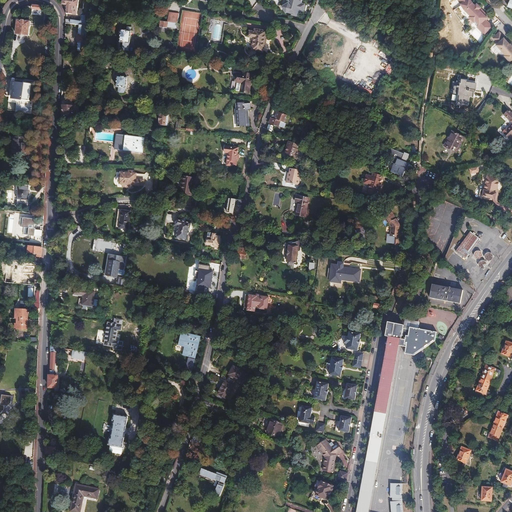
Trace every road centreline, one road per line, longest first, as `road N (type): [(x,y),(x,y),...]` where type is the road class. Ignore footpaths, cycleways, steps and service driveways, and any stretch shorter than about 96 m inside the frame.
road 1 (residential): [(236,226),(267,235),(309,230),(369,214),(416,186),(410,252),(386,315),(343,511)]
road 2 (residential): [(161,511),(190,427),(236,226)]
road 3 (tertiary): [(37,511),(49,224)]
road 4 (tertiary): [(423,511),(422,444),(438,376),(511,259)]
road 5 (residential): [(236,226),(272,98),(320,0)]
road 6 (tertiary): [(49,224),(59,28),(44,0)]
road 7 (residential): [(236,226),(138,197),(84,206),(49,224)]
road 8 (unknown): [(170,490),(165,464),(179,391),(165,381),(153,384),(136,424)]
